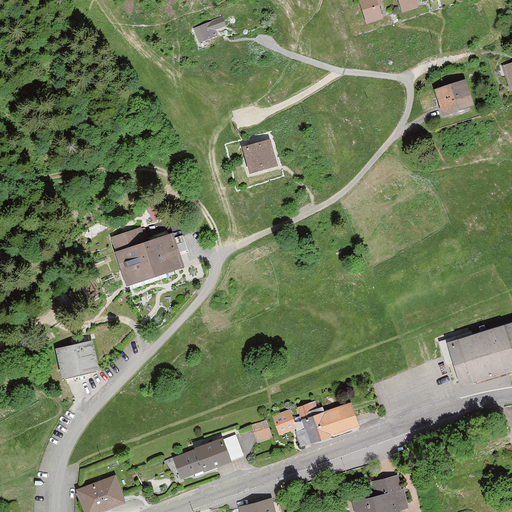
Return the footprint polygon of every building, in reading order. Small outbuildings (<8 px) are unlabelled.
[(366,0),(357,2),(364,26),(384,21),(377,0),(366,0)] [(396,0),(401,14),(419,9),(416,0),(396,0)] [(192,49),(203,47),(199,26),(188,28),(192,49)] [(511,63),(502,67),(511,94),(511,93),(511,63)] [(433,93),(441,119),(474,109),(466,83),(433,93)] [(241,149),(247,176),(276,170),(270,142),(241,149)] [(111,240),(125,289),(185,272),(175,236),(149,244),(146,231),(111,240)] [(440,340),(453,383),(511,365),(511,349),(504,322),(440,340)] [(45,351),(51,380),(93,372),(88,343),(45,351)] [(312,398),(292,406),(300,426),(290,430),(296,445),(354,423),(346,400),(322,408),(321,405),(316,407),(312,398)] [(275,433),(291,427),(284,409),(268,415),(275,433)] [(246,421),(253,439),(268,433),(261,415),(246,421)] [(166,456),(174,477),(224,459),(215,435),(186,445),(187,449),(166,456)] [(352,497),(355,511),(399,511),(399,509),(408,507),(400,472),(371,479),(374,492),(352,497)] [(71,489),(80,511),(98,511),(121,503),(110,474),(71,489)] [(239,505),(240,511),(277,511),(273,497),(239,505)]
